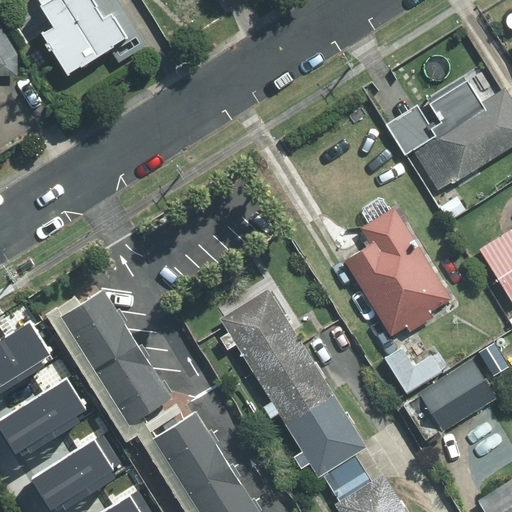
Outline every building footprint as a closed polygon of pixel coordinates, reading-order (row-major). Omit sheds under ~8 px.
[(104,0),(48,0),(48,1),(60,20),(50,26),(76,68),(134,30),(119,7),(112,12),(104,0)] [(0,120),(2,119),(0,116),(0,71),(15,62),(0,37),(0,120)] [(408,151),(418,145),(442,185),(511,144),(511,85),(510,83),(484,98),(468,72),(389,121),(408,151)] [(398,203),(364,225),(374,240),(348,257),(396,332),(456,294),(398,203)] [(511,226),(482,245),(511,292),(511,226)] [(348,422),(251,264),(201,294),(299,452),(348,422)] [(259,511),(268,507),(205,403),(161,429),(148,409),(176,392),(109,282),(82,298),(78,292),(50,309),(128,437),(142,429),(193,511),(259,511)] [(41,361),(49,356),(29,324),(0,342),(0,394),(44,367),(41,361)] [(386,356),(410,390),(446,367),(435,351),(417,363),(404,344),(386,356)] [(476,355),(423,390),(449,429),(502,393),(476,355)] [(0,420),(0,431),(15,455),(26,448),(29,453),(80,421),(77,417),(87,410),(67,379),(0,420)] [(65,510),(117,478),(94,442),(31,481),(51,511),(62,505),(65,510)] [(403,511),(366,451),(318,481),(337,511),(403,511)] [(138,511),(129,498),(106,511),(138,511)] [(15,511),(10,503),(0,508),(0,511),(15,511)]
